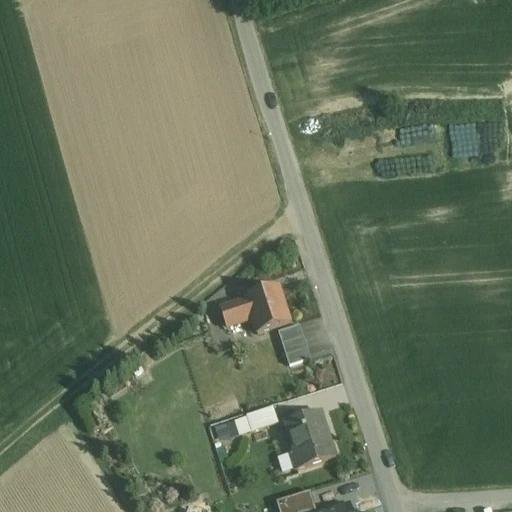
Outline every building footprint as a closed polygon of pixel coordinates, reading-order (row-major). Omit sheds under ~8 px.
[(279,290),(246,300),(247,302),(221,311),(227,330),(253,322),(258,337),(290,326),(279,290)] [(281,333),(291,367),(313,360),(303,326),(281,333)] [(273,411),(249,419),(250,420),(254,433),(277,425),(273,411)] [(319,415),(287,426),(296,453),(291,455),(297,473),(335,460),(319,415)] [(250,420),(237,424),(241,437),(254,433),(250,420)] [(310,511),(308,503),(284,511),(310,511)]
